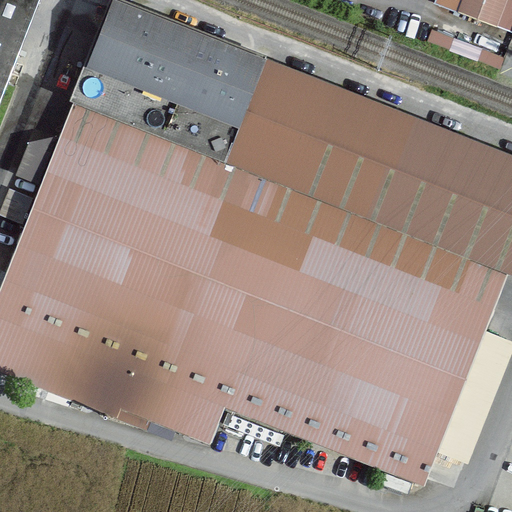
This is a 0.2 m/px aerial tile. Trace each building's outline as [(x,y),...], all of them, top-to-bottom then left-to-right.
[(0,0),(0,100),(39,0),(0,0)] [(113,0),(74,101),(507,272),(511,273),(511,154),(118,0),(113,0)] [(435,0),(434,3),(496,26),(506,0),(435,0)] [(74,101),(0,287),(0,371),(147,430),(151,420),(210,443),(225,406),(423,484),(507,272),(74,101)] [(41,180),(58,137),(35,128),(18,171),(41,180)] [(4,201),(27,211),(38,185),(14,175),(4,201)]
